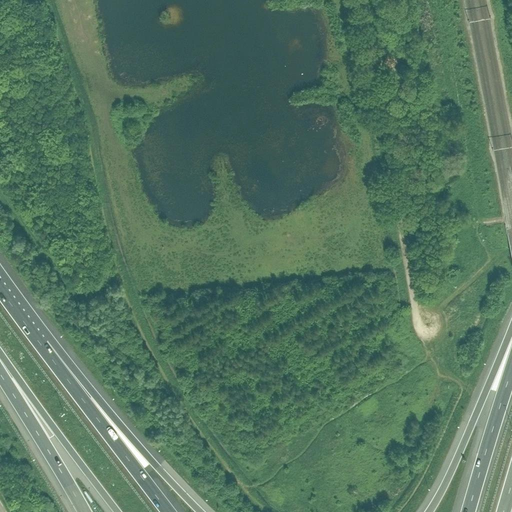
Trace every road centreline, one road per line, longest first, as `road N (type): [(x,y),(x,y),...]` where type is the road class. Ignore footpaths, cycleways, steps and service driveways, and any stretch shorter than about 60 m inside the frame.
road 1 (unclassified): [(432,344),(411,297),(361,0)]
road 2 (motorway): [(201,511),(41,345)]
road 3 (motorway): [(168,511),(41,345)]
road 4 (motorway): [(511,338),(428,511)]
road 5 (motorway): [(0,363),(117,511)]
road 6 (motorway): [(0,368),(83,511)]
road 7 (motorway): [(511,365),(467,511)]
